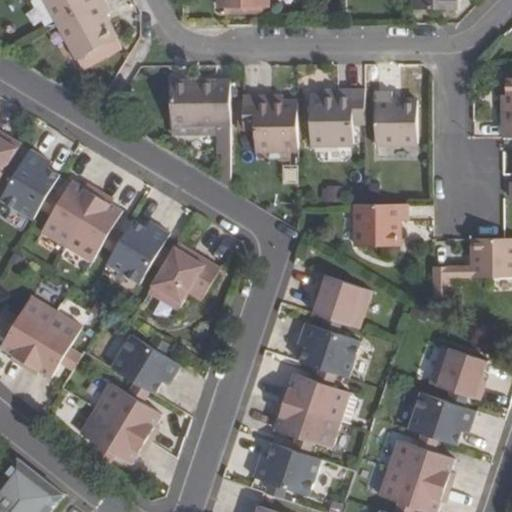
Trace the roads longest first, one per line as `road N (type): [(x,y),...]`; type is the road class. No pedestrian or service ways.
road 1 (residential): [(0,75),(278,241),(187,511)]
road 2 (residential): [(155,0),(170,29),(200,46),(461,46),(511,1)]
road 3 (residential): [(0,414),(121,511)]
